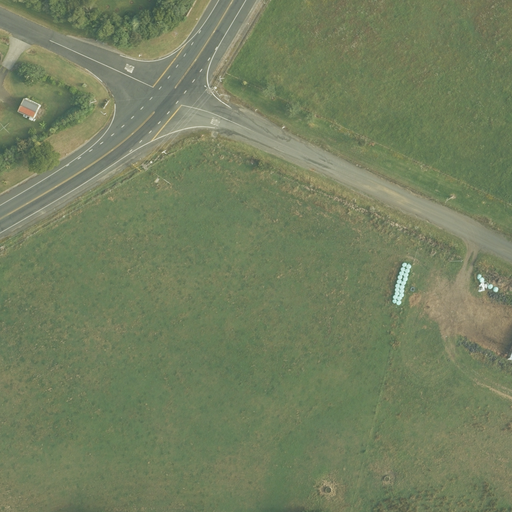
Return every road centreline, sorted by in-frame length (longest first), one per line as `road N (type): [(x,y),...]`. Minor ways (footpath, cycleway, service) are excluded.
road 1 (unclassified): [(168,97),(511,251)]
road 2 (primary): [(0,218),(94,163),(168,97)]
road 3 (unclassified): [(0,13),(168,97)]
